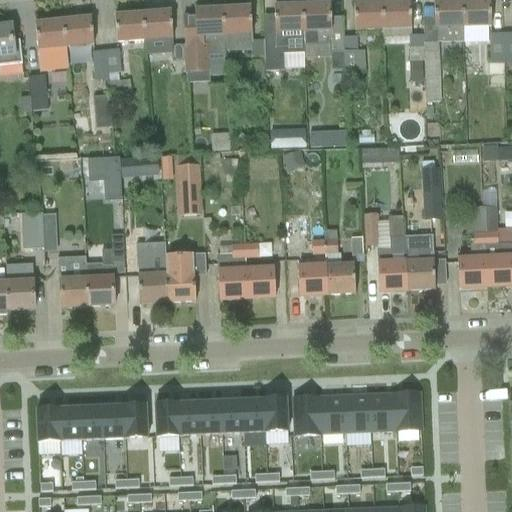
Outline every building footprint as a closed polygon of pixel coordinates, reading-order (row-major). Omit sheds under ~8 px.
[(463,2),(464,29),(478,28),(478,29),(490,28),(489,1),(476,2),(463,2)] [(434,30),(435,30),(436,45),(437,45),(438,45),(462,44),(462,29),(464,29),(463,2),(434,3),(434,30)] [(410,3),(382,4),(382,31),(411,30),(410,3)] [(353,5),(354,32),(382,31),(382,4),(353,5)] [(329,6),(302,7),(302,33),(304,33),(317,33),(317,45),(329,45),(329,54),(330,72),(344,71),(344,70),(343,40),(342,19),(330,19),(329,6)] [(265,63),(265,72),(283,71),(305,70),(304,56),(304,33),(302,33),(302,7),(274,8),(274,34),(263,35),(264,43),(264,58),(265,63)] [(246,65),(247,81),(265,81),(264,64),(265,63),(264,58),(264,43),(252,44),(251,35),(250,9),(222,10),(224,37),(225,53),(251,52),(251,64),(251,65),(246,65)] [(183,47),(184,63),(185,75),(209,74),(208,57),(225,56),(225,53),(224,37),(222,10),(194,12),(194,18),(182,18),(184,47),(183,47)] [(170,14),(142,16),(143,42),(144,42),(171,40),(170,14)] [(114,17),(116,44),(143,42),(142,16),(114,17)] [(62,23),(65,51),(92,48),(90,20),(62,23)] [(34,25),(39,74),(67,71),(66,63),(66,62),(62,23),(34,25)] [(10,28),(0,29),(0,68),(22,66),(19,42),(12,43),(10,28)] [(505,36),(489,37),(490,65),(506,65),(505,36)] [(423,37),(408,38),(408,50),(423,49),(423,45),(423,37)] [(344,71),(344,72),(365,71),(364,53),(357,53),(357,40),(343,40),(344,70),(344,71)] [(436,45),(423,45),(423,49),(423,61),(425,104),(440,104),(439,84),(439,70),(438,47),(438,45),(437,45),(436,45)] [(183,47),(171,47),(172,56),(172,63),(184,63),(183,47)] [(93,54),(92,54),(93,60),(95,83),(107,82),(108,81),(106,53),(105,54),(93,54)] [(106,53),(108,81),(109,95),(110,95),(112,95),(129,93),(129,82),(119,83),(118,75),(121,75),(119,53),(106,53)] [(422,63),(409,64),(410,83),(422,83),(422,63)] [(28,79),(32,114),(48,112),(44,78),(28,79)] [(93,99),(96,131),(112,129),(109,98),(93,99)] [(293,132),(270,133),(270,151),(294,151),(293,132)] [(309,133),(310,150),(322,150),(322,133),(309,133)] [(211,137),(212,154),(230,153),(229,136),(211,137)] [(511,148),(497,150),(498,162),(511,161),(511,148)] [(358,163),(395,164),(395,151),(358,150),(358,163)] [(452,153),(453,166),(477,164),(476,152),(452,153)] [(282,158),(288,175),(304,170),(299,153),(282,158)] [(157,157),(130,158),(131,181),(158,179),(157,157)] [(118,159),(87,160),(87,181),(103,181),(103,202),(120,201),(118,159)] [(171,159),(160,160),(161,182),(172,182),(171,159)] [(223,162),(225,177),(239,176),(238,161),(223,162)] [(199,217),(197,170),(178,171),(181,218),(199,217)] [(439,171),(421,172),(423,221),(441,220),(439,171)] [(457,264),(458,291),(486,289),(483,209),(465,210),(466,236),(471,236),(472,246),(470,246),(471,261),(457,262),(457,264)] [(496,209),(483,209),(486,289),(511,288),(511,245),(498,246),(497,209),(496,209)] [(22,216),(24,251),(42,250),(41,236),(40,215),(22,216)] [(363,217),(365,248),(376,248),(378,248),(378,240),(377,216),(363,217)] [(390,252),(377,252),(378,295),(406,293),(403,239),(402,218),(388,219),(389,224),(389,240),(390,252)] [(336,233),(324,233),(324,244),(324,245),(337,245),(336,233)] [(56,235),(41,236),(42,250),(42,254),(56,254),(56,235)] [(403,239),(406,293),(434,292),(433,263),(432,263),(431,238),(407,239),(403,239)] [(361,239),(350,240),(351,255),(351,256),(362,256),(361,239)] [(324,244),(312,244),(312,255),(312,257),(325,256),(324,245),(324,244)] [(164,245),(135,247),(139,307),(166,305),(164,257),(165,257),(164,245)] [(337,245),(324,245),(325,256),(326,297),(354,295),(353,267),(340,268),(340,256),(337,256),(337,245)] [(244,247),(244,261),(257,260),(257,246),(244,247)] [(216,257),(218,303),(246,301),(245,271),(244,261),(244,247),(231,248),(232,256),(216,257)] [(83,269),(86,309),(114,308),(113,280),(111,252),(101,252),(102,266),(85,267),(85,269),(83,269)] [(166,305),(194,304),(192,256),(165,257),(164,257),(166,305)] [(57,271),(59,271),(59,283),(58,283),(60,310),(86,309),(83,269),(85,269),(85,267),(85,260),(56,261),(57,271)] [(5,282),(6,313),(34,312),(31,268),(6,270),(6,275),(4,275),(5,282)] [(325,268),(297,269),(298,299),(326,297),(325,268)] [(245,271),(246,301),(274,300),(272,272),(273,272),(273,270),(245,271)] [(419,395),(394,396),(396,434),(421,433),(420,400),(419,395)] [(394,396),(368,397),(370,435),(396,434),(394,396)] [(368,397),(343,399),(344,436),(370,435),(368,397)] [(343,399),(317,400),(319,438),(344,436),(343,399)] [(317,400),(292,401),(293,439),(319,438),(317,400)] [(285,401),(264,402),(265,435),(287,434),(285,401)] [(264,402),(242,403),(243,436),(265,435),(264,402)] [(242,403),(220,404),(221,437),(243,436),(242,403)] [(220,404),(198,405),(199,438),(221,437),(220,404)] [(198,405),(176,406),(177,439),(199,438),(198,405)] [(176,406),(154,407),(155,440),(177,439),(176,406)] [(145,407),(123,408),(125,441),(147,440),(145,407)] [(123,408),(101,409),(103,442),(125,441),(123,408)] [(101,409),(79,410),(81,443),(103,442),(101,409)] [(79,410),(57,411),(59,444),(81,443),(79,410)] [(57,411),(35,412),(36,420),(37,445),(38,445),(38,457),(59,456),(59,444),(57,411)] [(223,470),(235,470),(234,458),(222,458),(223,470)] [(422,470),(410,470),(410,478),(422,478),(422,470)] [(384,471),(372,472),(372,480),(384,479),(384,471)] [(372,472),(360,472),(360,481),(372,480),(372,472)] [(333,473),(321,474),(321,482),(334,482),(333,473)] [(321,474),(309,475),(309,483),(321,482),(321,474)] [(266,476),(254,477),(255,485),(267,485),(266,476)] [(278,476),(266,476),(267,485),(279,484),(278,476)] [(223,478),(211,479),(211,487),(223,486),(223,478)] [(235,478),(223,478),(223,486),(235,486),(235,478)] [(180,480),(168,481),(168,489),(180,488),(180,480)] [(192,480),(180,480),(180,488),(192,488),(192,480)] [(126,482),(114,483),(114,491),(126,490),(126,482)] [(138,482),(126,482),(126,490),(138,490),(138,482)] [(83,484),(71,485),(71,493),(83,492),(83,484)] [(95,484),(83,484),(83,492),(95,492),(95,484)] [(52,485),(40,486),(40,494),(52,494),(52,485)] [(409,485),(397,486),(397,494),(409,493),(409,485)] [(397,486),(385,486),(385,495),(397,494),(397,486)] [(347,488),(335,489),(335,497),(347,496),(347,488)] [(359,488),(347,488),(347,496),(359,496),(359,488)] [(296,490),(284,491),(285,499),(297,498),(296,490)] [(308,490),(296,490),(297,498),(309,498),(308,490)] [(254,492),(242,493),(243,501),(255,500),(254,492)] [(242,493),(230,493),(231,501),(243,501),(242,493)] [(201,494),(189,495),(189,503),(201,503),(201,494)] [(189,495),(177,495),(177,504),(189,503),(189,495)] [(138,497),(126,498),(126,506),(139,505),(138,497)] [(150,497),(138,497),(139,505),(151,505),(150,497)] [(88,499),(76,500),(76,508),(88,507),(88,499)] [(100,499),(88,499),(88,507),(100,507),(100,499)] [(50,501),(37,501),(38,509),(50,509),(50,501)]
